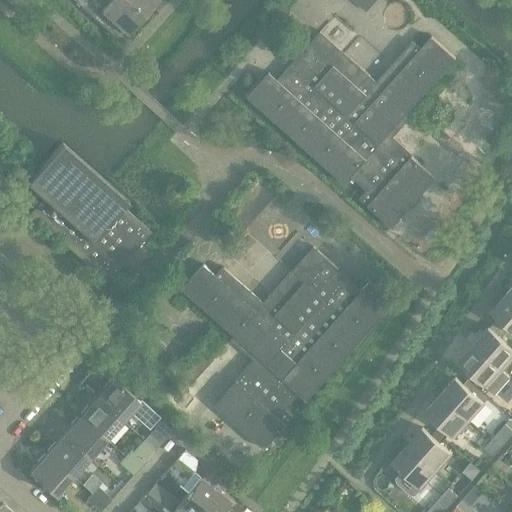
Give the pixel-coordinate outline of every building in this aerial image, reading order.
[(145,15),(128,0),(111,0),(103,9),(92,0),(73,0),(110,33),(118,25),(127,34),(145,15)] [(128,0),(145,15),(157,0),(128,0)] [(285,87),(277,79),(269,72),(247,97),(345,184),(352,176),(367,190),(360,198),(392,227),(436,178),(392,138),(413,114),(409,111),(456,58),(432,36),(421,48),(413,41),(377,81),(345,53),(339,59),(315,37),(298,56),(306,63),(285,87)] [(439,126),(433,133),(446,145),(452,138),(439,126)] [(63,144),(27,183),(43,198),(30,213),(107,281),(151,232),(124,208),(129,202),(63,144)] [(239,213),(233,220),(245,231),(251,224),(239,213)] [(299,276),(292,270),(263,303),(223,267),(216,275),(204,264),(182,288),(234,336),(230,340),(255,361),(215,405),(265,449),(294,417),(286,409),(299,394),(307,401),(394,303),(369,281),(355,298),(332,277),(339,269),(320,252),(299,276)] [(511,299),(506,295),(491,312),(511,331),(511,299)] [(511,347),(489,327),(474,345),(503,371),(511,361),(511,347)] [(510,378),(503,371),(474,345),(458,362),(495,395),(510,378)] [(207,354),(195,367),(202,373),(214,360),(207,354)] [(456,378),(440,395),(470,421),(486,404),(456,378)] [(114,379),(97,398),(122,421),(139,401),(114,379)] [(470,421),(440,395),(425,412),(454,439),(470,421)] [(97,398),(80,416),(106,439),(122,421),(97,398)] [(80,416),(63,435),(89,458),(106,439),(80,416)] [(159,419),(152,426),(166,438),(172,431),(159,419)] [(511,429),(506,424),(490,442),(499,450),(511,435),(511,429)] [(423,428),(407,445),(437,471),(453,454),(423,428)] [(63,435),(47,453),(73,476),(89,458),(63,435)] [(499,450),(490,442),(484,449),(493,457),(499,450)] [(437,471),(407,445),(392,463),(402,472),(396,478),(396,479),(397,483),(410,495),(415,495),(418,492),(437,471)] [(131,450),(125,457),(139,469),(145,462),(131,450)] [(73,476),(47,453),(30,472),(56,495),(73,476)] [(139,469),(125,457),(120,463),(133,475),(139,469)] [(194,472),(177,459),(172,465),(188,477),(189,478),(194,472)] [(179,486),(188,493),(212,511),(225,511),(223,510),(231,501),(194,472),(189,478),(188,477),(181,486),(179,485),(179,486)] [(148,494),(156,500),(164,490),(155,483),(148,494)] [(478,483),(463,499),(471,506),(485,490),(478,483)] [(98,487),(92,494),(106,506),(112,499),(98,487)] [(449,488),(443,495),(452,503),(458,496),(449,488)] [(180,503),(164,490),(156,500),(171,511),(173,511),(176,508),(180,503)] [(212,511),(188,493),(180,503),(176,508),(181,511),(212,511)] [(100,511),(106,506),(92,494),(87,500),(99,511),(100,511)] [(444,511),(452,503),(443,495),(427,511),(444,511)]
